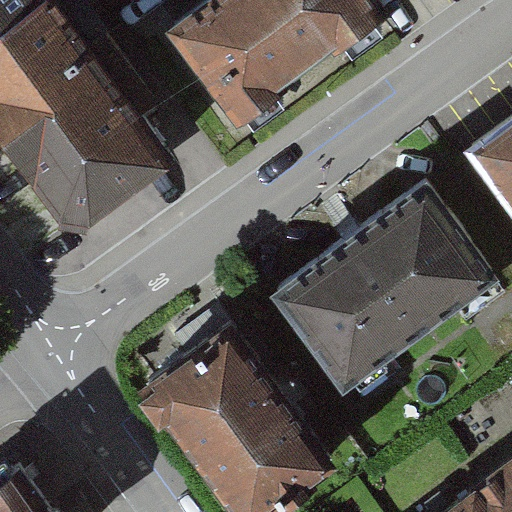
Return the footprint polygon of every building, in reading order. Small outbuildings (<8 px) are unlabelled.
[(74,0),(0,0),(0,108),(81,218),(181,144),(74,0)] [(211,0),(153,41),(225,144),(377,38),(350,0),(211,0)] [(511,114),(475,140),(511,192),(511,114)] [(273,292),(340,387),(488,283),(422,188),(273,292)] [(128,394),(211,511),(279,511),(320,484),(214,333),(128,394)] [(0,450),(0,511),(62,511),(13,441),(0,450)] [(511,511),(511,495),(486,511),(511,511)]
